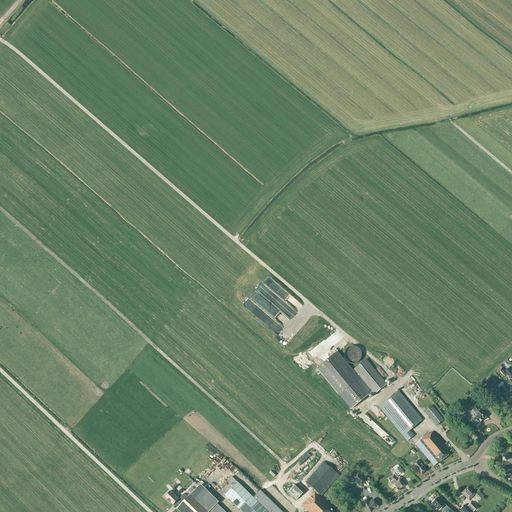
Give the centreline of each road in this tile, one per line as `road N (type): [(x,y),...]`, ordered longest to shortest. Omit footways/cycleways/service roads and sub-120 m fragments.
road 1 (track): [(398,383),(0,38)]
road 2 (track): [(285,467),(0,208)]
road 3 (unclassified): [(149,511),(0,369)]
